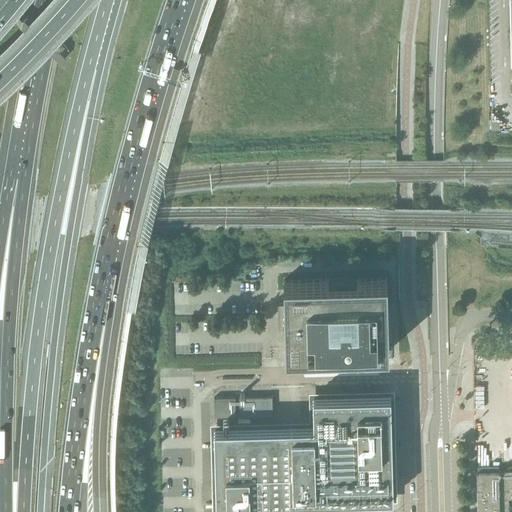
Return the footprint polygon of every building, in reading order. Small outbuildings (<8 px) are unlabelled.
[(499,120),(490,121),(491,130),(499,130),(499,120)] [(339,352),(389,351),(387,277),(355,278),(355,276),(329,276),(329,279),(283,280),(284,304),(277,304),(278,329),(285,329),(285,353),(339,352)] [(392,496),(391,439),(391,432),(391,431),(392,431),(392,430),(392,429),(391,428),(390,428),(390,395),(313,396),(314,425),(215,428),(216,511),(293,511),(293,499),(392,496)] [(272,414),(272,395),(238,396),(239,415),(272,414)] [(235,415),(235,396),(214,397),(214,416),(235,415)] [(499,511),(499,498),(498,473),(500,473),(500,471),(500,469),(498,469),(498,471),(477,471),(476,471),(477,511),(499,511)] [(511,497),(511,470),(500,471),(500,473),(498,473),(499,498),(508,498),(511,497)] [(508,511),(508,498),(499,498),(499,511),(508,511)]
